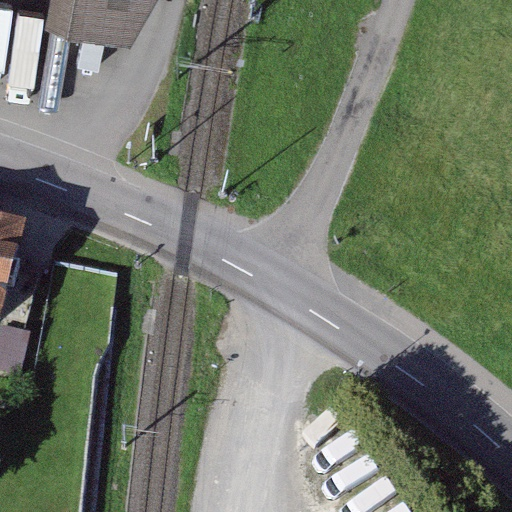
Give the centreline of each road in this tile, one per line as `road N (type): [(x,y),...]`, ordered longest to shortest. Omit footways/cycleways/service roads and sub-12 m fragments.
road 1 (residential): [(287,296),(407,0)]
road 2 (tertiary): [(287,296),(177,240),(0,170)]
road 3 (tertiary): [(511,465),(376,354),(287,296)]
